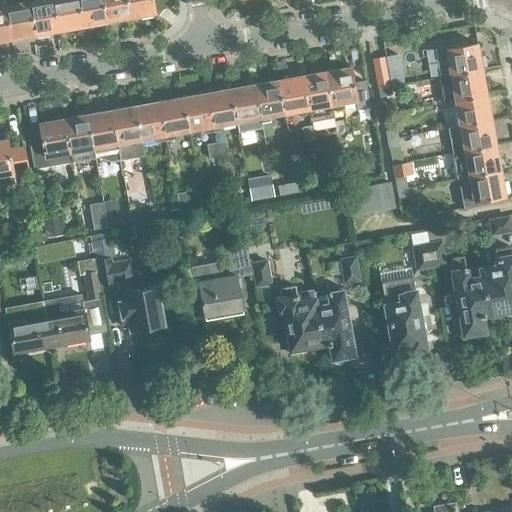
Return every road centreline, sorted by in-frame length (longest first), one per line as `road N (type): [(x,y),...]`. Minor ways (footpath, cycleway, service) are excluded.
road 1 (residential): [(478,0),(210,48)]
road 2 (residential): [(210,48),(0,87)]
road 3 (primary): [(285,454),(466,422)]
road 4 (primary): [(285,454),(117,439)]
road 5 (primary): [(170,511),(285,454)]
